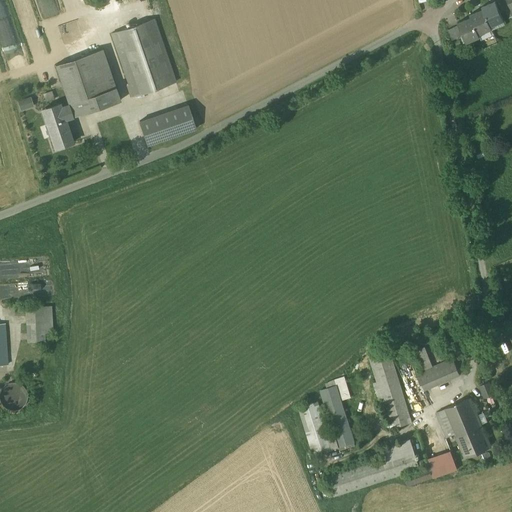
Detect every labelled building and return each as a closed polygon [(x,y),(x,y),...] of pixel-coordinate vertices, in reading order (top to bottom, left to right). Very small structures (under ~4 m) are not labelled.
[(495,1),(482,6),(483,9),(489,25),(502,19),(503,21),(504,21),(498,8),(495,1)] [(483,9),(470,14),(471,17),(478,32),(490,27),(489,25),(483,9)] [(158,16),(113,32),(135,94),(180,79),(158,16)] [(471,17),(458,22),(458,25),(463,35),(466,43),(467,42),(466,40),(478,35),(478,32),(471,17)] [(458,25),(453,27),(457,37),(463,35),(458,25)] [(453,27),(448,29),(452,40),(457,37),(453,27)] [(42,109),(55,148),(73,142),(70,134),(69,134),(64,119),(73,116),(73,117),(120,100),(102,49),(56,65),(69,105),(60,108),(59,104),(42,109)] [(46,102),(54,99),(52,91),(43,94),(46,102)] [(18,99),(21,109),(34,106),(31,96),(18,99)] [(141,121),(149,144),(195,128),(187,105),(141,121)] [(27,307),(28,342),(44,341),(44,333),(53,333),(51,306),(27,307)] [(411,423),(387,346),(368,352),(378,382),(373,384),(379,401),(382,400),(391,429),(411,423)] [(453,358),(416,374),(423,390),(460,374),(453,358)] [(344,376),(334,379),(326,384),(327,388),(321,390),(338,447),(354,442),(341,401),(350,398),(344,376)] [(480,385),(485,398),(495,394),(490,381),(480,385)] [(0,400),(1,404),(6,408),(10,410),(15,410),(20,408),(24,405),(27,401),(27,396),(26,391),(23,386),(19,383),(14,382),(8,383),(3,386),(0,391),(0,400)] [(470,398),(444,409),(465,457),(490,446),(470,398)] [(333,450),(318,401),(298,408),(313,456),(333,450)] [(383,459),(327,477),(334,497),(420,469),(410,440),(379,450),(383,459)] [(429,468),(410,474),(413,484),(432,477),(429,468)]
